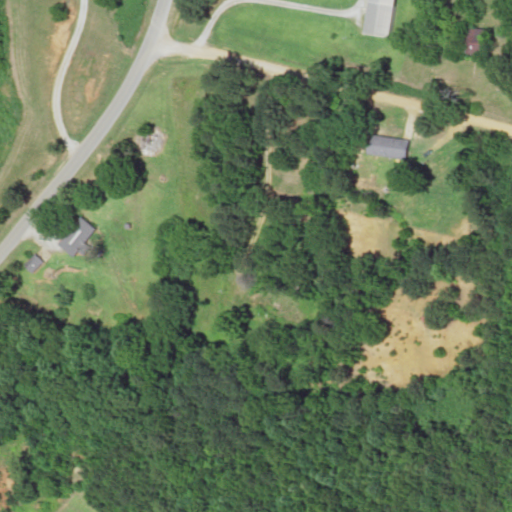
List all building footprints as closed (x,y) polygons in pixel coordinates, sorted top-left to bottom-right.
[(405,0),(379,0),(375,35),(400,39),(405,0)] [(472,59),(496,59),(497,29),(473,29),(472,59)] [(146,148),(163,148),(163,130),(146,130),(146,148)] [(410,157),(412,138),(381,135),(379,154),(410,157)] [(108,223),(85,213),(71,246),(87,253),(89,248),(95,251),(108,223)] [(42,270),(52,261),(47,254),(36,263),(42,270)] [(232,312),(277,323),(281,306),(236,295),(232,312)] [(432,319),(440,324),(447,313),(438,308),(432,319)]
